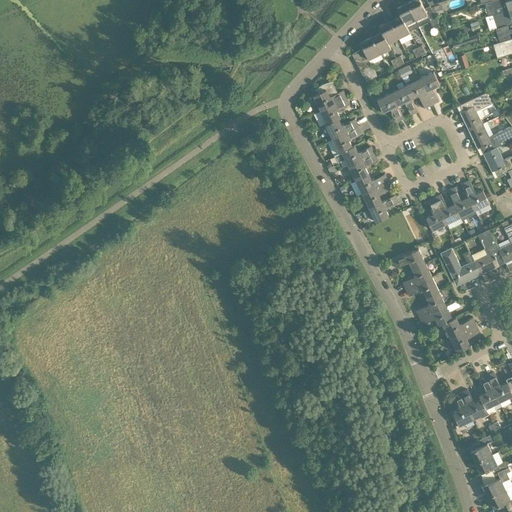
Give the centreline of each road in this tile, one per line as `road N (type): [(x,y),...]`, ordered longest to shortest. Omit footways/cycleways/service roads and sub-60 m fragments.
road 1 (residential): [(336,48),(284,99),(284,113),(371,273),(418,381)]
road 2 (residential): [(418,381),(465,511)]
road 3 (track): [(117,64),(173,56),(241,64)]
